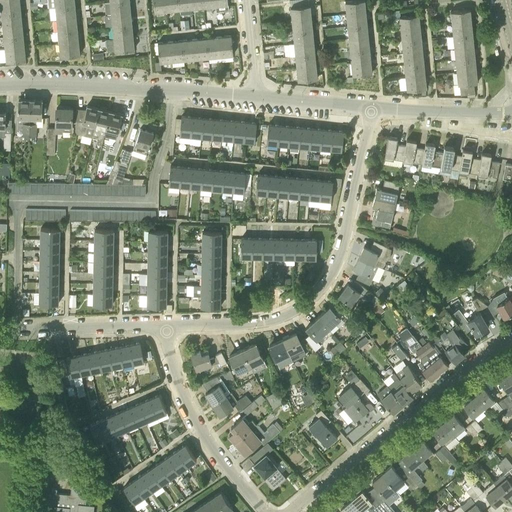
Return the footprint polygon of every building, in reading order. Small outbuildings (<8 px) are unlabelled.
[(19,0),(12,0),(0,1),(2,13),(21,11),(19,0)] [(112,14),(131,12),(130,0),(111,2),(112,14)] [(168,10),(166,0),(153,0),(155,11),(168,10)] [(180,9),(178,0),(166,0),(168,10),(180,9)] [(192,8),(190,0),(178,0),(180,9),(192,8)] [(228,0),(215,0),(216,5),(217,12),(229,10),(228,0)] [(347,14),(366,12),(364,0),(360,0),(346,1),(347,14)] [(291,7),(292,20),(312,18),(310,5),(291,7)] [(57,20),(77,18),(75,6),(56,8),(57,20)] [(451,11),(452,24),(471,22),(470,9),(451,11)] [(21,11),(2,13),(3,25),(22,23),(21,11)] [(113,26),(132,24),(131,12),(112,14),(113,26)] [(348,26),(367,24),(366,12),(347,14),(348,26)] [(400,17),(402,29),(421,27),(419,15),(400,17)] [(58,32),(78,30),(77,18),(57,20),(58,32)] [(312,18),(292,20),(294,32),(313,30),(312,18)] [(190,29),(189,19),(181,20),(182,30),(190,29)] [(178,30),(177,26),(173,26),(173,22),(169,23),(170,31),(178,30)] [(471,22),(452,24),(454,36),(473,34),(471,22)] [(22,23),(3,25),(4,37),(23,35),(22,23)] [(114,38),(133,36),(132,24),(113,26),(114,38)] [(349,38),(368,36),(367,24),(348,26),(349,38)] [(421,27),(402,29),(403,41),(422,39),(421,27)] [(60,44),(79,42),(78,30),(58,32),(60,44)] [(313,30),(294,32),(295,44),(314,42),(313,30)] [(473,34),(454,36),(455,48),(474,46),(473,34)] [(23,35),(4,37),(5,49),(25,47),(23,35)] [(219,37),(221,56),(233,54),(232,35),(219,37)] [(134,49),(133,36),(114,38),(115,51),(134,49)] [(351,50),(370,48),(368,36),(349,38),(351,50)] [(207,38),(209,57),(221,56),(219,37),(207,38)] [(195,39),(197,58),(209,57),(207,38),(195,39)] [(183,40),(185,59),(197,58),(195,39),(183,40)] [(422,39),(403,41),(404,53),(423,51),(422,39)] [(171,41),(172,60),(185,59),(183,40),(171,41)] [(172,60),(171,41),(158,43),(160,61),(160,62),(172,60)] [(80,54),(79,42),(60,44),(61,56),(80,54)] [(314,42),(295,44),(296,56),(315,54),(314,42)] [(474,46),(455,48),(456,60),(475,58),(474,46)] [(25,47),(5,49),(7,62),(26,60),(25,47)] [(352,62),(371,60),(370,48),(351,50),(352,62)] [(423,51),(404,53),(405,65),(424,63),(423,51)] [(103,52),(93,54),(94,61),(104,59),(103,52)] [(315,54),(296,56),(297,68),(316,66),(315,54)] [(475,58),(456,60),(457,72),(476,70),(475,58)] [(372,73),(371,60),(352,62),(353,75),(372,73)] [(424,63),(405,65),(406,77),(425,75),(424,63)] [(316,66),(297,68),(298,81),(318,79),(316,66)] [(476,70),(457,72),(458,84),(459,84),(460,95),(474,94),(473,83),(477,83),(476,70)] [(425,75),(406,77),(408,90),(426,88),(425,75)] [(28,140),(31,100),(25,99),(24,98),(22,98),(21,99),(19,99),(18,129),(23,129),(23,132),(23,136),(24,137),(24,139),(28,140)] [(31,100),(28,140),(35,140),(36,136),(36,126),(41,126),(43,100),(40,100),(39,99),(37,99),(36,100),(31,100)] [(92,138),(99,109),(87,106),(86,109),(77,109),(75,133),(92,138)] [(57,108),(56,128),(56,133),(62,133),(62,125),(72,126),(73,109),(57,108)] [(103,140),(110,111),(99,109),(92,138),(99,139),(98,143),(102,144),(103,140)] [(110,111),(103,140),(108,141),(111,130),(118,131),(121,122),(122,122),(124,115),(110,111)] [(6,128),(6,113),(0,112),(0,135),(4,136),(3,150),(10,151),(11,132),(5,132),(5,128),(6,128)] [(191,136),(193,117),(182,116),(180,134),(191,136)] [(202,137),(203,118),(193,117),(191,136),(202,137)] [(212,138),(214,119),(203,118),(202,137),(212,138)] [(223,139),(225,120),(214,119),(212,138),(223,139)] [(233,140),(235,121),(225,120),(223,139),(233,140)] [(244,141),(246,122),(235,121),(233,140),(244,141)] [(257,123),(246,122),(244,141),(255,142),(257,123)] [(278,144),(280,125),(269,124),(267,143),(278,144)] [(289,145),(291,126),(280,125),(278,144),(289,145)] [(299,146),(301,127),(291,126),(289,145),(299,146)] [(310,147),(312,128),(301,127),(299,146),(310,147)] [(147,154),(154,133),(140,128),(133,150),(147,154)] [(320,148),(322,129),(312,128),(310,147),(320,148)] [(331,149),(333,130),(322,129),(320,148),(331,149)] [(333,130),(331,149),(342,150),(344,132),(333,130)] [(402,166),(403,161),(406,145),(397,143),(398,138),(388,136),(384,157),(383,163),(402,166)] [(55,138),(47,138),(46,154),(54,154),(55,138)] [(406,145),(403,161),(422,164),(424,148),(415,147),(416,141),(407,139),(406,145)] [(424,148),(422,164),(441,167),(443,152),(434,150),(435,144),(425,143),(424,148)] [(444,146),(443,152),(441,167),(459,170),(462,155),(453,153),(454,148),(444,146)] [(113,184),(117,184),(121,184),(128,164),(132,151),(125,149),(121,161),(113,184)] [(463,149),(462,155),(459,170),(478,174),(481,158),(472,157),(473,151),(463,149)] [(481,158),(478,174),(497,177),(500,162),(490,160),(491,154),(482,153),(481,158)] [(106,184),(112,184),(113,184),(121,161),(116,160),(112,169),(106,184)] [(0,169),(9,170),(9,162),(0,161),(0,169)] [(511,185),(511,163),(506,163),(503,178),(511,179),(511,183),(511,185)] [(180,185),(182,167),(171,166),(169,184),(180,185)] [(190,186),(192,168),(182,167),(180,185),(190,186)] [(203,169),(192,168),(190,186),(201,187),(203,169)] [(212,188),(213,170),(203,169),(201,187),(212,188)] [(213,170),(212,188),(222,190),(224,171),(213,170)] [(233,191),(235,172),(224,171),(222,190),(233,191)] [(235,172),(233,191),(232,198),(243,199),(244,192),(245,184),(250,184),(251,173),(246,173),(235,172)] [(267,194),(269,175),(258,174),(256,193),(267,194)] [(278,195),(280,176),(269,175),(267,194),(278,195)] [(288,196),(290,177),(280,176),(278,195),(288,196)] [(299,197),(301,178),(290,177),(288,196),(299,197)] [(310,198),(311,179),(301,178),(299,197),(310,198)] [(320,199),(322,180),(311,179),(310,198),(320,199)] [(377,187),(375,197),(396,201),(400,183),(385,179),(383,189),(377,187)] [(333,181),(322,180),(320,199),(331,200),(333,181)] [(396,201),(375,197),(373,206),(376,207),(372,224),(390,229),(396,201)] [(394,226),(392,230),(407,235),(409,231),(408,230),(394,226)] [(41,228),(41,239),(60,239),(60,228),(41,228)] [(95,229),(95,240),(114,240),(114,229),(95,229)] [(149,230),(149,241),(168,241),(168,230),(149,230)] [(203,231),(203,242),(221,243),(222,231),(203,231)] [(252,257),(253,238),(242,238),(241,257),(252,257)] [(263,257),(263,239),(253,238),(252,257),(263,257)] [(60,239),(41,239),(41,250),(60,250),(60,239)] [(274,257),(274,239),(263,239),(263,257),(274,257)] [(284,258),(285,239),(274,239),(274,257),(284,258)] [(295,258),(295,239),(285,239),(284,258),(295,258)] [(305,258),(306,239),(295,239),(295,258),(305,258)] [(306,239),(305,258),(317,258),(317,240),(306,239)] [(114,240),(95,240),(95,251),(113,251),(114,240)] [(168,241),(149,241),(148,252),(167,252),(168,241)] [(364,246),(359,257),(374,264),(376,258),(381,260),(387,247),(374,241),(370,249),(364,246)] [(221,243),(203,242),(203,253),(221,253),(221,243)] [(60,250),(41,250),(41,260),(59,261),(60,250)] [(113,251),(95,251),(94,261),(113,262),(113,251)] [(167,252),(148,252),(148,262),(167,263),(167,252)] [(221,253),(203,253),(202,264),(221,264),(221,253)] [(374,264),(359,257),(354,268),(360,270),(356,279),(370,285),(376,272),(378,266),(374,264)] [(59,261),(41,260),(40,271),(59,271),(59,261)] [(113,262),(94,261),(94,272),(113,272),(113,262)] [(167,263),(148,262),(148,273),(167,273),(167,263)] [(221,264),(202,264),(202,274),(221,275),(221,264)] [(59,271),(40,271),(40,281),(59,282),(59,271)] [(113,272),(94,272),(94,283),(113,283),(113,272)] [(167,273),(148,273),(148,284),(167,284),(167,273)] [(221,275),(202,274),(202,285),(221,285),(221,275)] [(400,294),(410,286),(405,279),(395,286),(400,294)] [(59,282),(40,281),(40,292),(59,293),(59,282)] [(369,290),(357,282),(353,287),(348,283),(339,295),(351,304),(360,293),(364,296),(369,290)] [(113,283),(94,283),(94,293),(113,294),(113,283)] [(167,284),(148,284),(148,294),(167,295),(167,284)] [(221,285),(202,285),(195,285),(195,296),(202,296),(202,295),(220,296),(221,285)] [(375,293),(381,298),(386,293),(381,287),(375,293)] [(59,293),(40,292),(40,303),(58,304),(59,293)] [(113,294),(94,293),(94,304),(112,305),(113,294)] [(167,295),(148,294),(148,295),(139,295),(139,305),(164,306),(166,306),(166,304),(167,295)] [(202,295),(202,296),(202,307),(220,307),(220,296),(202,295)] [(375,303),(380,299),(375,295),(371,301),(375,303)] [(511,313),(511,295),(509,298),(508,296),(502,299),(504,301),(497,305),(504,318),(511,313)] [(478,310),(488,305),(477,297),(472,300),(478,310)] [(383,309),(378,302),(371,307),(377,314),(383,309)] [(318,317),(329,329),(341,318),(330,306),(318,317)] [(459,347),(465,342),(453,326),(457,323),(447,311),(437,319),(445,330),(438,336),(436,334),(433,336),(439,346),(442,344),(455,360),(464,353),(459,347)] [(476,334),(488,327),(480,313),(468,321),(476,334)] [(416,323),(419,320),(416,315),(409,320),(413,325),(416,323)] [(329,329),(318,317),(306,328),(317,340),(329,329)] [(362,333),(365,330),(356,320),(353,323),(362,333)] [(282,339),(289,354),(303,347),(296,333),(282,339)] [(430,362),(426,352),(418,341),(412,334),(405,340),(413,353),(415,351),(420,358),(421,361),(419,363),(421,368),(431,380),(440,373),(430,362)] [(426,352),(430,362),(440,373),(449,366),(439,354),(441,352),(434,344),(432,345),(429,341),(427,343),(423,338),(418,341),(426,352)] [(289,354),(282,339),(269,345),(276,360),(289,354)] [(356,347),(361,343),(357,339),(353,342),(356,347)] [(338,353),(346,347),(340,340),(335,345),(339,349),(336,351),(338,353)] [(141,342),(130,345),(134,363),(145,361),(141,342)] [(243,349),(252,366),(255,372),(266,366),(267,366),(256,343),(243,349)] [(401,359),(407,354),(397,343),(392,347),(401,359)] [(134,363),(130,345),(119,347),(123,365),(134,363)] [(123,365),(119,347),(109,349),(113,367),(123,365)] [(113,367),(109,349),(98,351),(102,369),(113,367)] [(252,366),(243,349),(229,356),(238,373),(252,366)] [(102,369),(98,351),(88,353),(92,372),(102,369)] [(201,356),(200,351),(192,354),(197,370),(219,362),(221,366),(227,363),(222,352),(215,355),(216,357),(209,359),(208,354),(201,356)] [(92,372),(88,353),(78,355),(81,374),(92,372)] [(81,374),(78,355),(67,358),(70,376),(73,375),(76,386),(79,397),(85,395),(81,374)] [(403,381),(402,381),(410,392),(421,383),(408,363),(396,372),(403,381)] [(64,388),(70,387),(65,365),(59,366),(62,382),(64,385),(64,388)] [(410,392),(402,381),(401,382),(393,372),(390,375),(394,380),(388,385),(391,389),(403,404),(413,395),(410,392)] [(511,373),(511,372),(500,379),(511,398),(511,373)] [(364,405),(358,398),(369,388),(357,374),(349,381),(352,384),(339,395),(348,405),(345,408),(349,413),(355,420),(368,409),(371,408),(374,406),(372,403),(371,403),(370,402),(368,402),(367,402),(364,405)] [(205,393),(213,404),(227,395),(220,384),(205,393)] [(0,390),(0,423),(9,424),(10,410),(14,410),(14,413),(46,416),(48,395),(31,393),(32,386),(14,385),(13,391),(0,390)] [(403,404),(391,389),(388,385),(387,385),(377,393),(381,398),(393,412),(403,404)] [(308,393),(312,402),(314,400),(318,391),(316,386),(306,390),(308,393)] [(484,388),(474,397),(483,408),(493,399),(484,388)] [(272,410),(283,401),(278,391),(266,396),(272,410)] [(227,395),(213,404),(220,415),(236,406),(240,412),(244,409),(252,401),(246,395),(237,400),(232,392),(227,395)] [(252,401),(244,409),(247,414),(265,398),(261,393),(255,399),(252,401)] [(312,402),(308,393),(302,396),(306,406),(312,402)] [(149,399),(157,416),(167,412),(159,395),(149,399)] [(511,401),(508,395),(503,399),(511,412),(511,401)] [(483,408),(474,397),(464,405),(473,416),(483,408)] [(139,403),(147,420),(157,416),(149,399),(139,403)] [(511,413),(511,412),(503,399),(498,402),(508,416),(511,413)] [(130,407),(137,425),(147,420),(139,403),(130,407)] [(120,412),(127,429),(137,425),(130,407),(120,412)] [(327,447),(338,438),(326,423),(331,420),(321,408),(317,412),(319,415),(309,424),(327,447)] [(110,416),(118,433),(127,429),(120,412),(110,416)] [(453,414),(444,422),(456,436),(465,428),(453,414)] [(101,420),(108,437),(118,433),(110,416),(101,420)] [(230,435),(235,441),(251,429),(256,424),(252,419),(249,422),(247,424),(242,418),(231,427),(234,431),(230,435)] [(475,419),(470,423),(478,432),(483,428),(475,419)] [(108,437),(101,420),(90,424),(98,442),(108,437)] [(280,430),(283,428),(276,420),(274,423),(280,430)] [(456,436),(444,422),(433,431),(443,441),(446,444),(456,436)] [(267,441),(280,430),(274,423),(263,432),(261,434),(267,441)] [(478,432),(470,423),(466,427),(473,436),(478,432)] [(180,434),(176,428),(169,433),(173,439),(180,434)] [(245,453),(261,440),(251,429),(235,441),(245,453)] [(168,442),(164,438),(159,442),(162,447),(168,442)] [(423,439),(413,448),(422,459),(432,450),(423,439)] [(186,444),(177,450),(187,465),(196,459),(186,444)] [(440,449),(447,458),(452,463),(457,460),(444,445),(440,449)] [(428,465),(422,459),(413,448),(403,456),(404,458),(398,462),(409,474),(416,483),(422,478),(414,469),(418,465),(422,469),(428,465)] [(447,458),(440,449),(435,453),(442,462),(447,458)] [(187,465),(177,450),(168,456),(179,472),(187,465)] [(273,489),(286,478),(266,454),(254,464),(268,481),(267,482),(273,489)] [(179,472),(168,456),(159,462),(170,478),(179,472)] [(511,463),(506,456),(501,460),(502,461),(509,470),(511,467),(511,463)] [(509,470),(502,461),(498,464),(505,473),(509,470)] [(170,478),(159,462),(151,469),(161,484),(170,478)] [(382,473),(395,489),(405,481),(392,465),(382,473)] [(161,484),(151,469),(142,475),(153,490),(161,484)] [(204,474),(210,482),(216,478),(210,469),(204,474)] [(467,482),(471,486),(478,495),(483,491),(465,470),(461,473),(467,482)] [(395,489),(382,473),(373,481),(385,497),(395,489)] [(494,482),(506,497),(511,491),(511,483),(507,477),(508,476),(505,473),(494,482)] [(418,485),(416,483),(409,474),(405,478),(413,488),(418,485)] [(90,497),(92,477),(73,475),(71,494),(57,492),(57,489),(35,486),(35,493),(30,493),(29,509),(46,510),(46,508),(53,509),(53,511),(93,511),(95,505),(86,504),(87,497),(90,497)] [(153,490),(142,475),(133,481),(144,496),(153,490)] [(144,496),(133,481),(124,487),(135,502),(144,496)] [(451,481),(447,488),(451,490),(455,484),(451,481)] [(471,486),(467,482),(463,485),(467,490),(471,486)] [(506,497),(494,482),(484,490),(487,493),(486,494),(496,505),(506,497)] [(478,495),(471,486),(467,490),(466,490),(471,496),(461,505),(466,511),(483,511),(473,500),(478,495)] [(233,507),(222,490),(190,511),(233,511),(231,509),(233,507)] [(351,499),(361,511),(372,502),(362,490),(351,499)] [(431,501),(434,504),(440,495),(437,493),(431,501)] [(380,502),(388,511),(392,511),(395,510),(384,498),(380,502)] [(360,511),(361,511),(351,499),(341,508),(344,511),(360,511)] [(388,511),(380,502),(372,508),(375,511),(388,511)]
